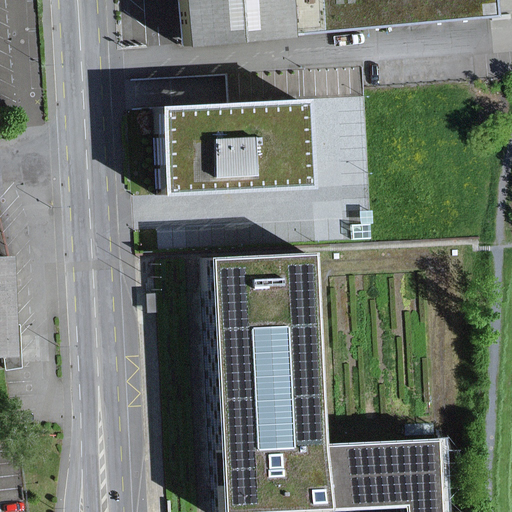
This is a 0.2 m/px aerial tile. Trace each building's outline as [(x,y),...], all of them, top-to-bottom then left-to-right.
[(176,0),(181,46),(493,17),(491,0),(176,0)] [(306,99),(158,108),(161,194),(309,188),(310,166),(306,99)] [(438,511),(435,437),(318,443),(321,495),(314,495),(306,251),(203,254),(211,511),(438,511)] [(15,260),(0,260),(0,362),(20,361),(15,260)] [(156,312),(155,293),(146,294),(147,313),(156,312)]
